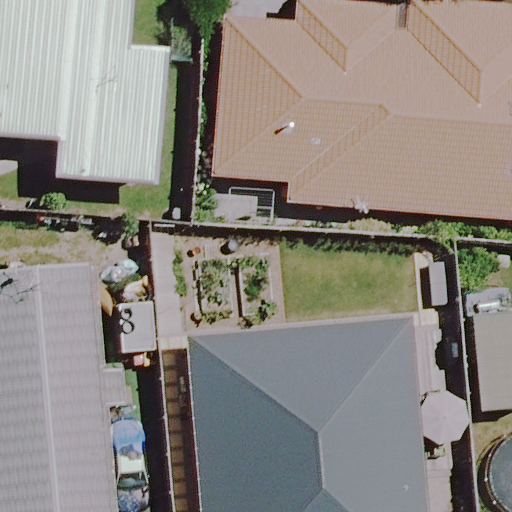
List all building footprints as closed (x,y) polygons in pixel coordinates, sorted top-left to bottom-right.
[(115,0),(0,0),(0,151),(43,154),(41,191),(142,196),(149,63),(112,61),(115,0)] [(269,193),(268,216),(511,230),(511,21),(394,14),(393,25),(211,14),(200,189),(269,193)] [(0,511),(138,511),(127,373),(91,375),(83,284),(0,291),(0,511)] [(511,305),(467,306),(469,418),(511,417),(511,305)] [(431,511),(425,424),(360,429),(366,511),(431,511)]
